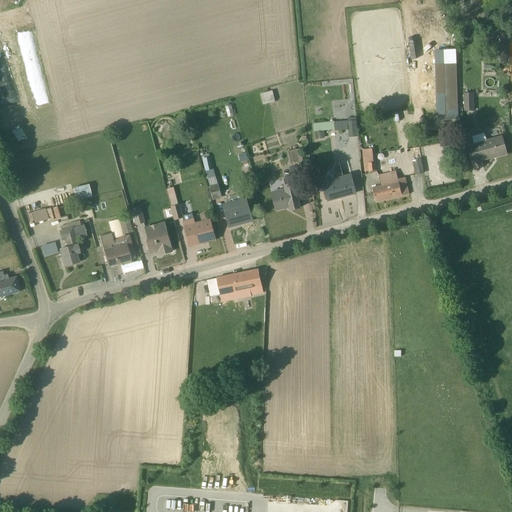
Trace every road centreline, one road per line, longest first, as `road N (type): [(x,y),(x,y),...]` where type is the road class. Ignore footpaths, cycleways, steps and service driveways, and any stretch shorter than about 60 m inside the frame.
road 1 (unclassified): [(511,184),(109,292),(43,318)]
road 2 (unclassified): [(43,318),(0,188)]
